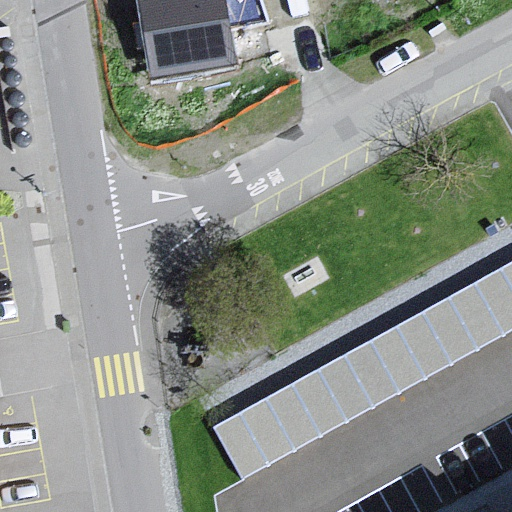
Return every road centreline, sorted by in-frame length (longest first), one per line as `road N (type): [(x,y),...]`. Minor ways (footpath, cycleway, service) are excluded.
road 1 (unclassified): [(96,233),(140,224),(231,185),(511,35)]
road 2 (residential): [(136,511),(96,233)]
road 3 (residential): [(96,233),(59,0)]
